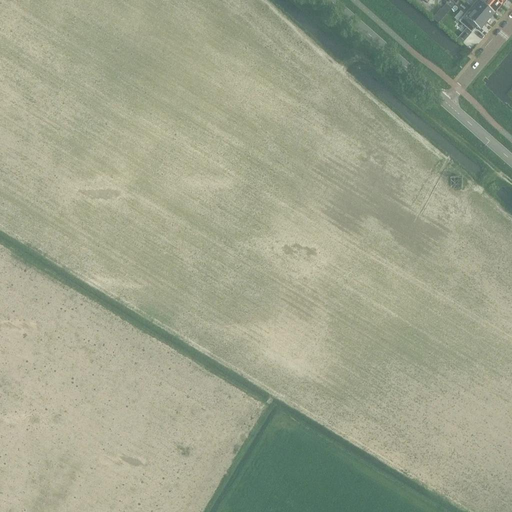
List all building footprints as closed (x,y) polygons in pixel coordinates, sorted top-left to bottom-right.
[(136,0),(131,85),(155,86),(159,0),(193,0),(240,41),(247,33),(258,21),(259,19),(237,0),(136,0)] [(470,8),(486,22),(493,14),(477,0),(470,8)] [(501,6),(493,0),(477,0),(493,14),(501,6)] [(445,5),(441,10),(446,14),(450,9),(445,5)] [(486,22),(470,8),(458,22),(465,28),(466,28),(471,33),(476,28),(479,31),(486,22)] [(466,28),(462,33),(467,38),(471,33),(466,28)] [(262,37),(251,51),(258,57),(270,44),(262,37)] [(270,44),(258,57),(265,64),(277,50),(270,44)] [(277,50),(265,64),(272,70),(284,57),(277,50)] [(284,57),(272,70),(280,76),(292,63),(284,57)] [(292,63),(280,76),(287,83),(299,69),(292,63)] [(299,69),(287,83),(294,89),(306,76),(299,69)] [(306,76),(294,89),(301,95),(313,82),(306,76)] [(313,82),(301,95),(309,102),(321,89),(313,82)] [(126,118),(125,128),(142,130),(143,120),(126,118)] [(125,128),(123,137),(141,139),(142,130),(125,128)] [(123,137),(122,147),(138,149),(140,149),(141,139),(123,137)] [(120,147),(119,156),(137,158),(138,149),(122,147),(120,147)] [(171,149),(165,165),(174,169),(181,153),(171,149)] [(181,153),(174,169),(183,173),(190,156),(181,153)] [(119,156),(118,166),(136,168),(137,158),(119,156)] [(190,156),(183,173),(192,176),(199,160),(190,156)] [(199,160),(192,176),(201,180),(202,178),(208,163),(199,160)] [(208,163),(202,178),(211,182),(217,165),(208,162),(208,163)] [(217,165),(211,182),(219,185),(226,169),(217,165)] [(226,169),(219,185),(228,189),(235,172),(226,169)] [(235,172),(228,189),(238,193),(244,176),(235,172)] [(247,177),(241,194),(250,198),(257,181),(247,177)] [(257,181),(250,198),(259,201),(266,185),(257,181)] [(266,185),(259,201),(268,205),(274,190),(275,188),(266,185)] [(268,205),(267,207),(276,210),(283,194),(274,190),(268,205)] [(283,194),(276,210),(285,214),(292,197),(283,194)] [(292,197),(285,214),(294,218),(301,201),(292,197)]
